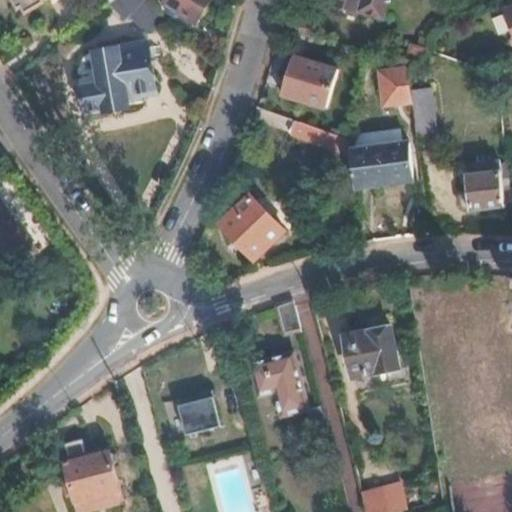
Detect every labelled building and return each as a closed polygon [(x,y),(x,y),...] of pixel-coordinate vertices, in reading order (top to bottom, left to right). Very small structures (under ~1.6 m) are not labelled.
[(166,18),(147,0),(116,0),(112,3),(126,21),(132,17),(149,34),(166,18)] [(199,23),(213,0),(167,0),(167,1),(199,23)] [(358,11),(360,0),(335,0),(334,6),(358,11)] [(312,39),(316,24),(286,17),(285,22),(282,32),(312,39)] [(156,93),(148,46),(97,55),(107,112),(129,109),(128,97),(156,93)] [(343,70),(298,56),(285,95),(332,108),(343,70)] [(411,71),(418,63),(398,59),(395,72),(411,71)] [(414,104),(411,71),(395,72),(385,73),(386,85),(389,106),(414,104)] [(511,101),(511,82),(499,73),(498,73),(501,103),(511,101)] [(436,135),(431,89),(413,90),(414,104),(418,137),(436,135)] [(349,141),(299,122),(294,136),(351,158),(349,141)] [(361,189),(416,182),(412,144),(385,148),(383,141),(371,143),(372,149),(356,151),(361,189)] [(511,201),(511,192),(509,165),(503,166),(502,160),(474,163),(475,174),(468,175),(470,193),(462,193),(460,197),(460,207),(463,210),(466,211),(472,211),(472,213),(508,209),(507,202),(511,201)] [(288,232),(254,195),(222,223),(256,261),(288,232)] [(0,255),(18,243),(0,218),(0,255)] [(300,327),(293,298),(279,303),(277,303),(283,331),(300,327)] [(232,357),(224,324),(223,325),(204,332),(197,336),(204,364),(232,357)] [(399,363),(392,328),(384,324),(374,326),(373,330),(344,336),(352,379),(399,368),(399,363)] [(281,412),(306,406),(292,350),(251,360),(259,391),(275,387),(281,412)] [(409,383),(405,362),(399,363),(399,368),(352,379),(355,394),(409,383)] [(218,378),(209,380),(187,392),(183,393),(190,424),(227,416),(218,378)] [(325,424),(320,402),(306,406),(311,427),(325,424)] [(83,511),(126,502),(108,436),(86,441),(82,425),(64,429),(67,444),(62,446),(70,475),(63,477),(69,496),(76,494),(80,511),(83,511)] [(394,511),(405,510),(398,483),(379,488),(384,511),(394,511)] [(384,511),(379,488),(360,492),(365,511),(384,511)]
